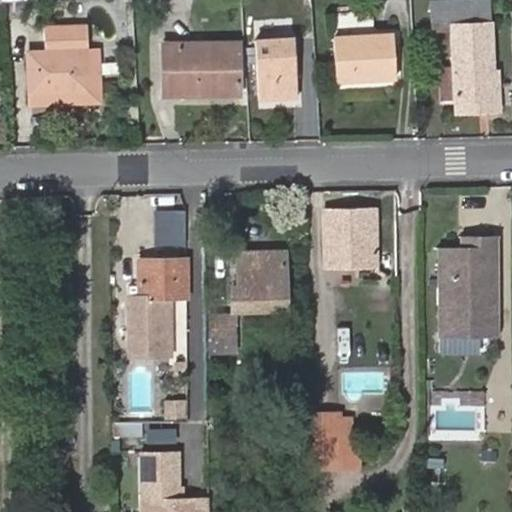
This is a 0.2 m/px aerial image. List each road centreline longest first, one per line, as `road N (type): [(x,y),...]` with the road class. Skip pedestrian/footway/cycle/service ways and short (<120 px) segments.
road 1 (residential): [(511,154),(0,176)]
road 2 (unknown): [(418,157),(414,442),(401,470),(350,488),(337,511)]
road 3 (unknown): [(10,174),(10,511)]
road 4 (unknown): [(320,161),(331,386)]
